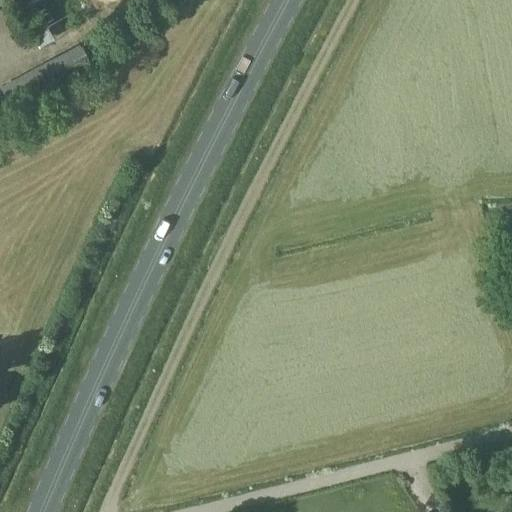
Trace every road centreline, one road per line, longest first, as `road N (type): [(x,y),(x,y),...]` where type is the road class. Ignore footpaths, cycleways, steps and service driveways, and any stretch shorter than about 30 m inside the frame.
road 1 (track): [(105,511),(213,273),(353,0)]
road 2 (primary): [(40,511),(127,314),(286,0)]
road 3 (track): [(201,511),(511,432)]
